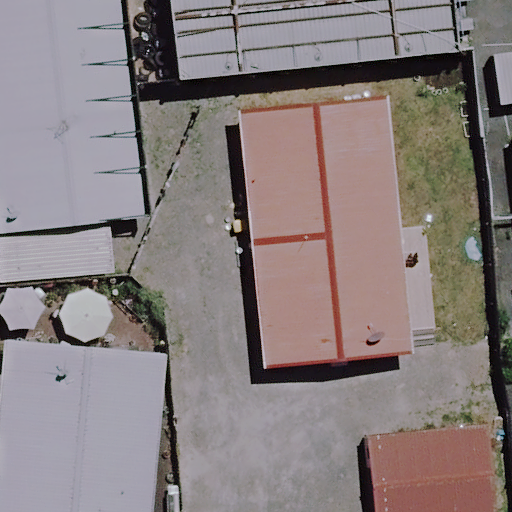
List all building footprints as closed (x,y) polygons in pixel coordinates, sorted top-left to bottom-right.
[(176,0),(89,0),(30,7),(60,268),(205,251),(176,0)] [(498,0),(218,0),(231,111),(507,79),(498,0)] [(434,120),(297,135),(328,410),(466,394),(434,120)] [(203,511),(221,394),(74,372),(51,511),(203,511)] [(300,455),(305,511),(505,511),(497,433),(300,455)]
